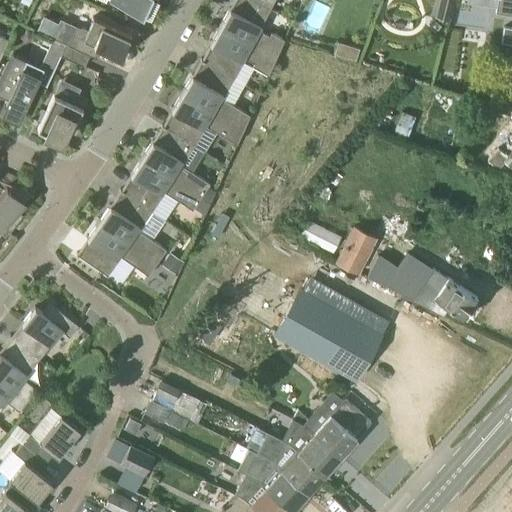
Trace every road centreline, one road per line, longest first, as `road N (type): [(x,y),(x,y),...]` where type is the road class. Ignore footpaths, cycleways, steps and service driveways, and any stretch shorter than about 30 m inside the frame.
road 1 (residential): [(71,511),(141,335),(31,258)]
road 2 (residential): [(88,185),(197,0)]
road 3 (secondary): [(424,511),(511,412)]
